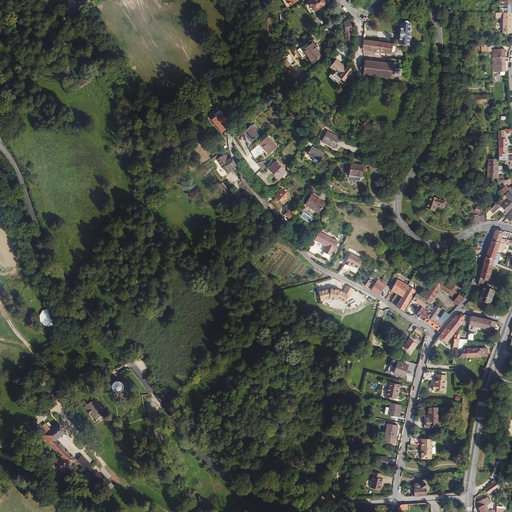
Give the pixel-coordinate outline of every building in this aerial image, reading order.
[(309,3),(314,11),(327,2),(325,0),(311,0),(308,2),(309,3)] [(310,14),(314,11),(309,3),(305,5),(310,14)] [(503,12),(499,12),(496,13),(495,18),(503,18),(502,32),(511,33),(511,13),(503,13),(503,12)] [(348,31),(346,30),(346,39),(351,39),(352,31),(351,25),(349,20),(344,22),(346,27),(348,31)] [(404,23),(403,23),(403,24),(400,23),(398,44),(408,47),(408,45),(405,45),(406,42),(408,42),(408,41),(406,41),(406,38),(409,38),(409,37),(406,37),(407,34),(409,34),(409,33),(407,33),(407,30),(410,31),(410,29),(407,29),(408,26),(410,27),(410,25),(408,25),(408,24),(406,24),(405,23),(404,22),(404,23)] [(375,51),(378,52),(390,54),(391,52),(394,52),(394,46),(391,46),(392,44),(363,40),(362,50),(375,51)] [(303,57),(307,55),(303,49),(310,45),(308,42),(298,48),(303,57)] [(303,49),(307,55),(312,63),(321,57),(313,43),(310,45),(303,49)] [(493,55),(493,58),(505,57),(505,49),(504,49),(504,47),(498,48),(497,48),(497,45),(485,45),(481,44),(482,52),(487,52),(487,48),(493,48),(492,55),(493,55)] [(347,57),(349,52),(345,51),(338,47),(335,51),(347,57)] [(505,57),(493,58),(493,64),(493,71),(495,71),(495,72),(500,72),(504,72),(505,72),(505,71),(508,71),(508,61),(505,61),(505,57)] [(345,67),(335,59),(329,67),(334,71),(330,76),(341,86),(352,71),(347,65),(345,67)] [(364,60),(363,65),(363,70),(362,75),(384,78),(391,80),(395,82),(397,83),(398,75),(399,75),(400,68),(394,67),(394,63),(386,62),(385,63),(367,61),(367,60),(364,59),(364,60)] [(216,117),(212,120),(222,132),(228,127),(225,124),(229,120),(222,113),(220,110),(214,114),(216,117)] [(244,132),(252,141),(260,134),(257,132),(254,128),(251,125),(244,132)] [(321,141),(334,148),(339,138),(327,131),(326,132),(323,130),(320,136),(322,137),(323,138),(321,141)] [(498,148),(507,148),(507,147),(506,139),(503,139),(503,130),(498,130),(498,131),(496,131),(496,133),(498,133),(498,148)] [(244,135),(251,142),(252,141),(244,132),(242,133),(244,135)] [(312,142),(307,136),(304,140),(302,144),(306,146),(307,144),(310,146),(312,142)] [(265,150),(263,151),(266,155),(276,147),(267,137),(259,143),(265,150)] [(335,149),(334,148),(321,141),(323,138),(322,137),(319,142),(334,150),(335,149)] [(257,146),(252,141),(251,142),(248,145),(250,151),(257,146)] [(312,157),(320,161),(321,159),(324,160),(326,157),(323,155),(324,153),(312,146),(307,154),(312,157)] [(507,155),(507,148),(498,148),(499,158),(506,158),(505,155),(507,155)] [(231,157),(229,158),(226,154),(223,155),(217,160),(226,173),(236,166),(231,157)] [(504,180),(503,175),(497,177),(498,159),(488,159),(487,178),(496,178),(498,183),(504,180)] [(275,161),(268,169),(272,173),(271,174),(278,180),(281,177),(284,180),(290,175),(286,171),(284,173),(277,166),(278,164),(275,161)] [(351,164),(349,175),(361,177),(363,166),(351,164)] [(318,186),(311,182),(308,188),(316,191),(318,186)] [(503,195),(508,188),(504,185),(499,192),(503,195)] [(248,188),(244,192),(249,198),(253,194),(248,188)] [(511,193),(511,192),(511,189),(511,188),(505,195),(509,200),(501,206),(505,211),(504,212),(504,213),(503,212),(500,214),(503,217),(511,206),(511,193)] [(274,196),(283,204),(290,197),(281,189),(274,196)] [(271,194),(266,199),(271,203),(275,198),(271,194)] [(325,204),(321,202),(318,200),(319,200),(311,195),(305,204),(319,213),(325,204)] [(434,211),(436,205),(443,208),(445,201),(429,195),(425,208),(434,211)] [(498,209),(497,208),(494,205),(490,210),(493,213),(498,209)] [(294,214),(289,209),(284,214),(291,221),(294,214)] [(256,221),(255,223),(258,226),(266,218),(261,214),(260,215),(261,217),(256,221)] [(473,223),(484,222),(483,215),(478,216),(478,215),(473,215),(473,223)] [(495,232),(491,241),(505,243),(511,244),(511,240),(501,239),(503,231),(496,230),(495,232)] [(334,250),(336,246),(338,242),(319,231),(311,245),(319,249),(317,253),(329,260),(334,250)] [(484,262),(492,264),(494,259),(497,249),(501,250),(502,246),(504,247),(505,243),(491,241),(484,262)] [(350,265),(353,266),(358,269),(362,260),(350,254),(342,269),(347,271),(350,265)] [(488,280),(492,264),(484,262),(481,272),(479,278),(480,283),(483,284),(484,279),(488,280)] [(440,273),(456,283),(457,280),(442,271),(440,273)] [(456,283),(440,273),(439,272),(422,297),(431,303),(440,289),(451,297),(455,291),(455,288),(453,287),(455,285),(456,283)] [(365,286),(380,295),(381,294),(380,293),(383,288),(384,289),(387,286),(378,280),(375,283),(369,279),(365,286)] [(403,311),(416,290),(415,290),(415,284),(411,281),(408,286),(397,280),(391,290),(402,296),(396,306),(403,311)] [(339,289),(337,298),(345,303),(354,289),(346,284),(342,290),(339,289)] [(466,291),(465,293),(465,294),(467,295),(470,291),(461,286),(460,288),(462,290),(463,289),(466,291)] [(330,287),(318,289),(321,299),(328,297),(330,287)] [(330,287),(328,297),(337,298),(339,289),(339,288),(330,287)] [(489,304),(494,290),(483,287),(478,300),(489,304)] [(431,303),(422,297),(416,294),(416,293),(411,301),(418,306),(420,304),(423,306),(416,315),(425,322),(434,308),(433,304),(431,303)] [(459,295),(458,296),(453,302),(458,305),(464,299),(459,295)] [(434,308),(425,322),(438,330),(442,324),(449,315),(444,312),(442,315),(439,313),(437,316),(436,315),(440,308),(435,306),(434,308)] [(55,325),(57,323),(58,320),(58,317),(57,314),(56,311),(53,309),(50,308),(47,308),(44,310),(42,312),(40,314),(40,317),(40,320),(41,323),(43,325),(46,326),(49,327),(52,326),(55,325)] [(442,340),(446,343),(461,325),(465,315),(460,314),(456,315),(438,337),(442,340)] [(490,321),(469,317),(467,326),(488,331),(490,321)] [(409,338),(402,347),(411,353),(417,344),(409,338)] [(466,349),(466,358),(480,357),(480,356),(487,356),(489,348),(482,348),(479,348),(477,348),(466,349)] [(466,358),(466,349),(452,349),(453,358),(466,358)] [(404,377),(408,365),(399,362),(398,362),(397,366),(394,374),(404,377)] [(446,382),(446,376),(436,376),(436,381),(436,385),(436,387),(434,387),(435,393),(446,393),(445,382),(446,382)] [(121,382),(120,381),(119,380),(117,379),(115,379),(113,380),(112,381),(110,383),(109,385),(109,388),(110,390),(112,392),(114,392),(117,392),(119,392),(120,391),(121,390),(122,388),(122,385),(122,383),(121,382)] [(398,389),(399,385),(384,381),(381,397),(389,399),(390,397),(393,398),(396,399),(397,394),(398,394),(399,390),(398,389)] [(82,405),(85,407),(92,401),(90,398),(82,405)] [(91,418),(101,410),(93,400),(83,408),(91,418)] [(399,417),(401,405),(390,403),(389,408),(386,407),(385,414),(388,415),(399,417)] [(429,408),(428,419),(426,419),(426,427),(437,427),(437,408),(429,408)] [(100,411),(92,417),(95,420),(103,414),(100,411)] [(48,428),(49,429),(56,424),(52,418),(49,421),(52,425),(48,428)] [(387,424),(385,437),(395,439),(398,426),(397,426),(387,424)] [(69,466),(53,443),(56,440),(58,442),(64,438),(56,426),(37,438),(55,465),(45,472),(51,479),(56,476),(60,482),(66,478),(62,472),(69,466)] [(432,455),(432,439),(422,439),(422,446),(421,455),(432,455)] [(84,455),(70,463),(84,486),(94,479),(98,486),(102,483),(104,486),(109,483),(105,476),(102,478),(97,471),(94,473),(84,455)] [(381,456),(380,464),(387,465),(388,459),(385,458),(385,457),(381,456)] [(384,476),(377,474),(372,489),(382,492),(383,488),(384,485),(384,486),(385,482),(383,481),(384,476)] [(498,480),(485,490),(488,494),(497,488),(498,480)] [(426,484),(420,484),(421,488),(414,489),(414,496),(427,495),(426,484)]
